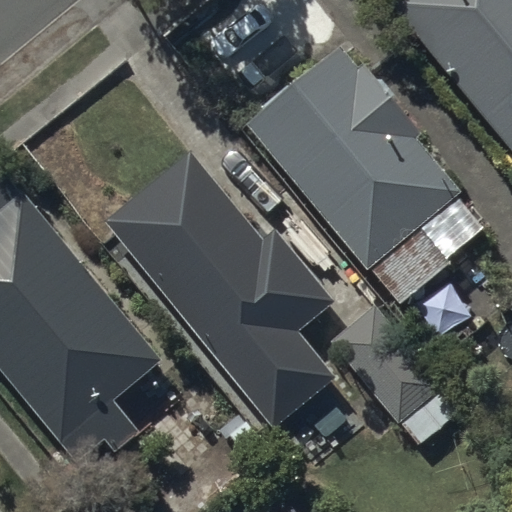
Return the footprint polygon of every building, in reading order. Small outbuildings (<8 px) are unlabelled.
[(511,0),(398,0),(404,7),(389,18),(511,168),(511,0)] [(264,123),(245,138),(364,285),(368,281),(398,318),(443,281),(413,244),(458,207),(415,154),(422,148),(365,76),(358,82),(340,60),(301,95),(295,89),(261,119),(264,123)] [(190,163),(103,234),(271,442),(334,392),(296,345),(335,314),(275,240),(262,252),(190,163)] [(0,387),(82,488),(136,444),(133,440),(175,406),(154,379),(157,376),(6,191),(0,196),(0,387)] [(374,315),(330,351),(415,456),(466,415),(436,378),(429,383),(374,315)] [(307,511),(295,498),(278,511),(307,511)]
